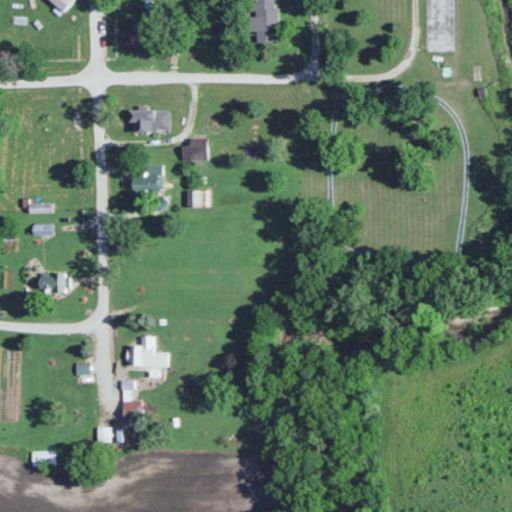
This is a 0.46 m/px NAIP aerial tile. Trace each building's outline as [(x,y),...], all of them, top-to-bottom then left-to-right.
[(49,0),(64,13),(75,0),(74,0),(49,0)] [(258,44),(279,43),(276,0),(251,0),(253,33),(257,33),(258,44)] [(128,24),(128,46),(156,46),(156,24),(128,24)] [(171,111),(131,111),(131,133),(171,133),(171,111)] [(73,112),(47,112),(47,135),(73,135),(73,112)] [(129,174),(129,195),(161,195),(161,174),(129,174)] [(194,192),(194,208),(210,208),(209,191),(194,192)] [(53,204),(29,204),(29,213),(53,213),(53,204)] [(53,235),(53,226),(33,226),(33,235),(53,235)] [(2,240),(14,240),(14,228),(2,228),(2,240)] [(65,274),(41,274),(41,293),(65,293),(65,274)] [(154,335),(141,335),(141,345),(128,345),(128,366),(168,366),(168,352),(154,352),(154,335)] [(129,402),(129,385),(123,385),(123,425),(142,425),(142,402),(129,402)]
